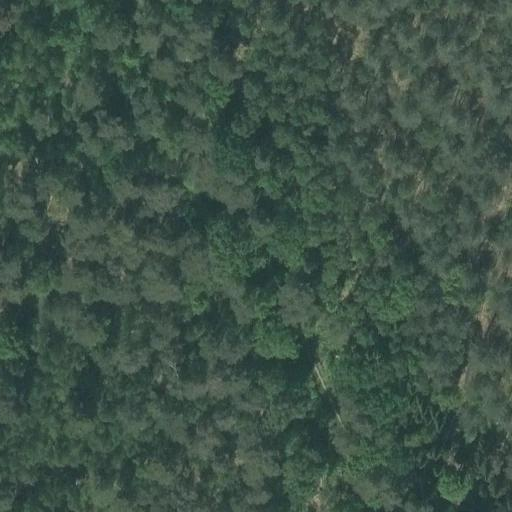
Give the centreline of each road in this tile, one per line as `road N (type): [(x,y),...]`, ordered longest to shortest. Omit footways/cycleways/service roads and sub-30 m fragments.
road 1 (track): [(153,0),(379,511)]
road 2 (track): [(0,303),(154,297)]
